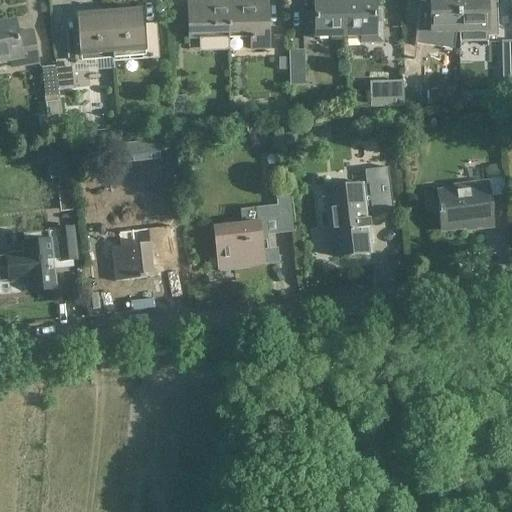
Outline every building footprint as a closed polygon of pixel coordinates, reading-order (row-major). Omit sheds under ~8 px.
[(343,0),(313,0),(314,13),(307,13),(307,36),(315,36),(315,37),(344,36),(343,0)] [(374,8),(373,0),(343,0),(344,36),(361,36),(361,43),(382,43),(381,8),(374,8)] [(457,0),(428,0),(430,32),(458,32),(457,0)] [(487,41),(485,0),(457,0),(458,32),(458,42),(487,41)] [(188,39),(198,38),(198,51),(229,50),(228,38),(227,1),(187,2),(188,39)] [(228,38),(250,37),(250,49),(268,49),(267,3),(240,3),(240,1),(227,1),(228,38)] [(113,58),(141,56),(142,59),(159,58),(156,22),(143,23),(143,12),(109,14),(113,58)] [(65,36),(67,60),(55,61),(56,66),(55,66),(58,90),(74,88),(73,65),(85,64),(84,60),(113,58),(109,14),(76,17),(77,28),(80,28),(81,35),(65,36)] [(32,31),(17,33),(15,21),(0,23),(0,61),(9,60),(10,63),(14,67),(37,63),(32,31)] [(511,75),(511,41),(500,42),(501,75),(511,75)] [(401,44),(402,78),(417,78),(416,44),(401,44)] [(288,70),(288,86),(303,86),(302,51),(287,51),(287,58),(288,70)] [(287,58),(279,58),(280,70),(288,70),(287,58)] [(59,100),(58,90),(55,66),(41,68),(45,102),(59,100)] [(402,81),(370,82),(370,107),(403,106),(402,81)] [(295,134),(284,135),(285,146),(296,145),(295,134)] [(484,145),(487,176),(504,175),(500,143),(484,145)] [(324,189),(332,256),(370,252),(365,213),(371,212),(371,214),(393,211),(389,180),(368,182),(368,184),(362,185),(362,184),(324,189)] [(437,193),(439,207),(437,208),(439,230),(474,226),(474,228),(491,226),(487,185),(454,188),(454,191),(437,193)] [(293,223),(290,195),(275,197),(279,225),(293,223)] [(71,208),(69,196),(58,197),(60,209),(71,208)] [(220,254),(222,269),(270,264),(268,249),(261,250),(259,235),(266,232),(263,207),(240,210),(241,224),(213,227),(216,254),(220,254)] [(151,263),(177,260),(173,226),(118,233),(120,246),(111,247),(115,282),(153,277),(151,263)] [(72,259),(75,259),(72,228),(22,234),(24,254),(0,256),(0,282),(21,280),(22,292),(54,289),(52,270),(51,262),(72,259)]
